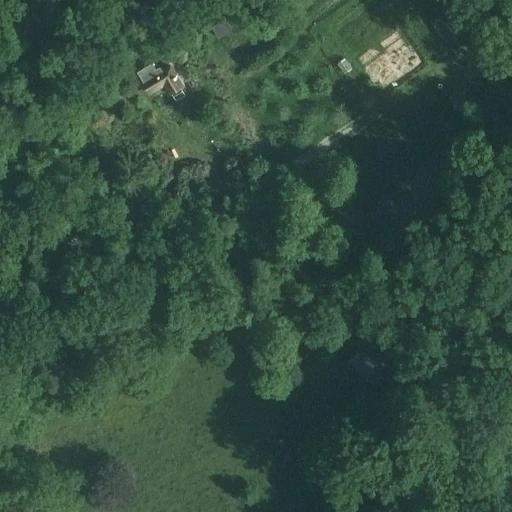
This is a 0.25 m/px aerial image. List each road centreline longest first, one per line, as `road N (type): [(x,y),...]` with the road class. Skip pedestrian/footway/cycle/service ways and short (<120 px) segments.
road 1 (track): [(511,185),(474,142),(464,85),(445,69),(430,69),(267,180),(221,172),(190,120)]
road 2 (track): [(492,412),(371,511)]
road 3 (track): [(492,412),(351,386)]
